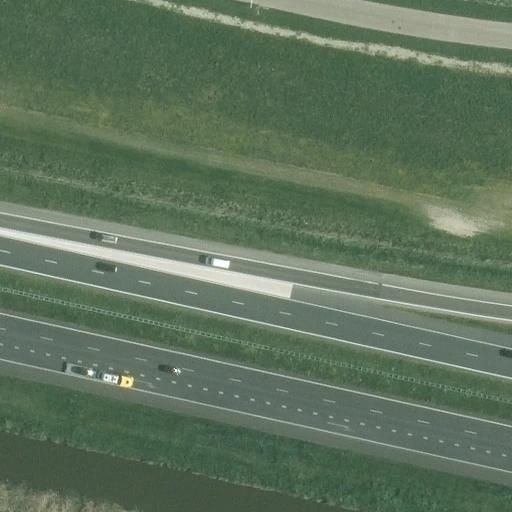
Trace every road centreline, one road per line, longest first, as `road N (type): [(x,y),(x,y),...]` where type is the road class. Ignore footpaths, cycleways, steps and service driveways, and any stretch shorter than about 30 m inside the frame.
road 1 (motorway): [(0,328),(511,442)]
road 2 (motorway): [(511,364),(0,251)]
road 3 (motorway): [(511,314),(0,230)]
road 4 (unclassified): [(511,36),(291,0)]
